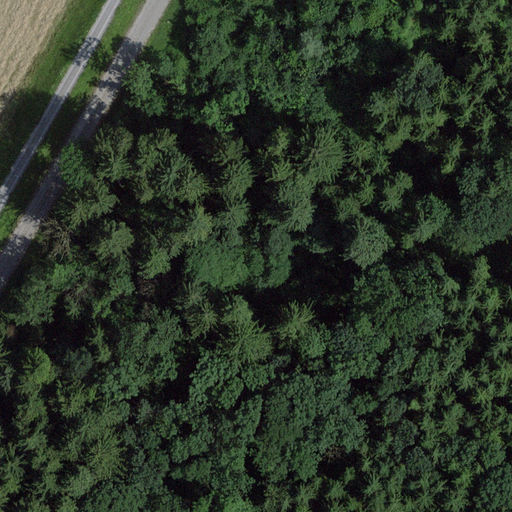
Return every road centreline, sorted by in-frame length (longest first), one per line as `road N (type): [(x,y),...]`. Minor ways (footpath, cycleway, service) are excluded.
road 1 (track): [(0,273),(161,0)]
road 2 (track): [(119,0),(0,205)]
